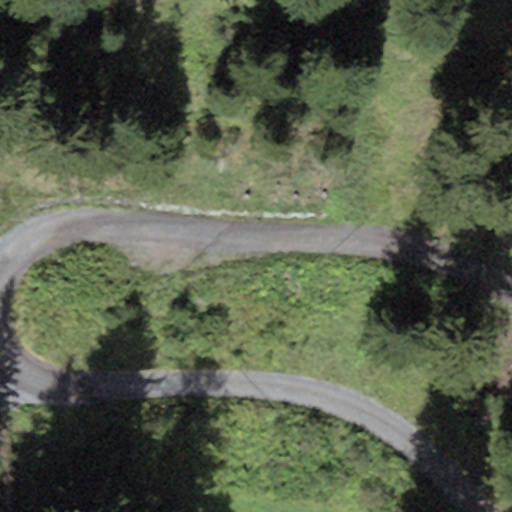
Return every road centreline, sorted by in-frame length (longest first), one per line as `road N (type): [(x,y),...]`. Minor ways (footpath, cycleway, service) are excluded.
road 1 (track): [(23,377),(5,352),(4,315),(25,273),(68,240),(183,251),(368,236),(511,270)]
road 2 (track): [(484,511),(379,415),(295,402),(54,394),(23,377)]
